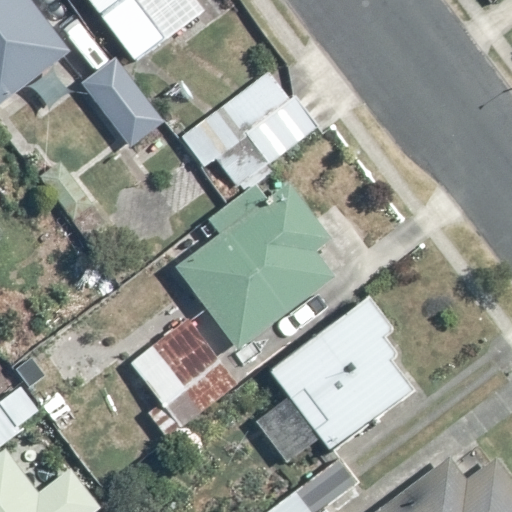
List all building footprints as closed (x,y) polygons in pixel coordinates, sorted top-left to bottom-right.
[(0,0),(0,101),(64,54),(23,0),(0,0)] [(174,39),(147,0),(94,0),(104,14),(105,13),(139,63),(174,39)] [(158,126),(113,59),(77,82),(122,150),(158,126)] [(312,129),(268,70),(179,136),(201,165),(211,157),(234,187),(312,129)] [(267,210),(249,186),(206,219),(218,235),(172,271),(232,350),(327,277),(305,248),(321,235),(289,193),(267,210)] [(335,451),(414,389),(379,344),(395,330),(370,299),(274,375),(290,394),(335,451)] [(235,383),(185,316),(125,360),(175,428),(235,383)] [(43,413),(52,424),(75,406),(38,360),(15,378),(43,413)] [(0,447),(43,413),(15,378),(0,390),(0,447)] [(301,478),(335,451),(290,394),(256,421),(290,465),(301,478)] [(335,451),(301,478),(305,483),(268,511),(338,511),(333,506),(370,477),(344,444),(335,451)] [(36,492),(4,450),(0,452),(0,511),(88,511),(95,507),(67,469),(36,492)] [(511,511),(511,493),(483,457),(459,476),(449,464),(388,511),(511,511)]
